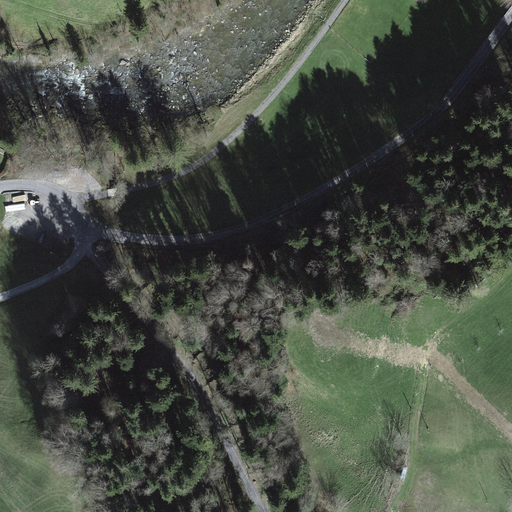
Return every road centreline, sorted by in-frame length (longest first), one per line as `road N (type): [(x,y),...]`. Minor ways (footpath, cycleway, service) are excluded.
road 1 (unclassified): [(511,13),(446,102),(317,192),(222,234),(185,240),(83,229)]
road 2 (track): [(349,0),(240,134),(190,168),(61,200)]
road 3 (track): [(263,511),(149,326),(83,250)]
